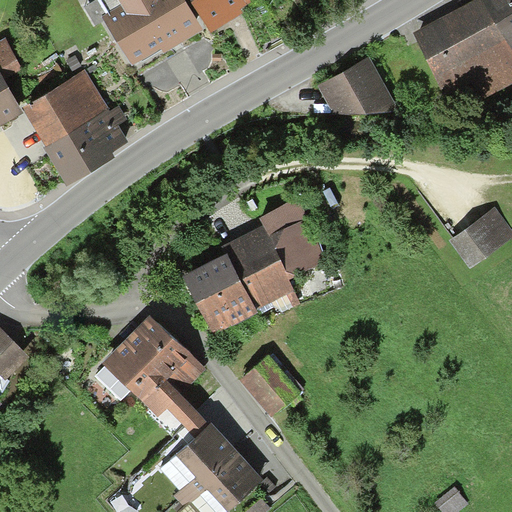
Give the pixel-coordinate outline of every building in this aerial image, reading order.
[(183,0),(100,0),(88,8),(96,21),(102,18),(131,63),(159,46),(166,56),(203,32),(183,0)] [(183,0),(203,32),(254,0),(183,0)] [(511,0),(489,0),(479,6),(509,57),(511,54),(511,0)] [(477,1),(415,37),(454,105),(473,107),(511,84),(511,62),(509,57),(479,6),(477,1)] [(0,78),(14,71),(0,46),(0,78)] [(364,64),(319,88),(335,120),(383,118),(391,114),(364,64)] [(81,76),(22,114),(47,153),(106,115),(81,76)] [(0,127),(16,119),(0,90),(0,127)] [(114,110),(106,115),(47,153),(69,187),(108,161),(104,156),(124,143),(114,128),(122,123),(114,110)] [(259,228),(284,278),(321,260),(293,203),(255,221),(259,228)] [(492,212),(450,245),(467,267),(509,235),(492,212)] [(221,259),(247,311),(290,290),(284,278),(259,228),(216,250),(221,259)] [(247,311),(221,259),(180,280),(208,336),(249,315),(247,311)] [(145,321),(101,366),(154,417),(164,407),(192,435),(202,424),(174,397),(197,373),(145,321)] [(0,377),(3,380),(22,361),(0,339),(0,377)] [(264,364),(239,383),(266,418),(291,398),(264,364)] [(206,429),(174,458),(194,481),(176,497),(185,507),(203,491),(222,511),(225,511),(256,484),(206,429)] [(451,490),(434,505),(440,511),(450,511),(462,503),(451,490)] [(258,502),(244,511),(261,511),(264,510),(258,502)]
